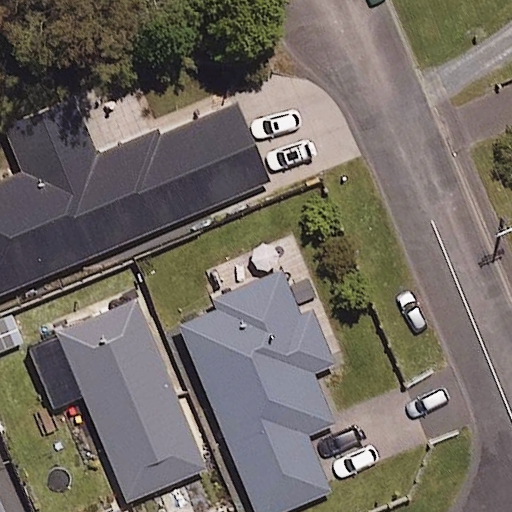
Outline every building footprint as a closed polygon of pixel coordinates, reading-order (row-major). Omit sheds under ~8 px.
[(96,157),(74,100),(9,126),(27,171),(0,181),(0,289),(270,182),(238,100),(96,157)] [(299,317),(282,273),(214,300),(218,312),(183,326),(255,511),(285,511),(329,495),(307,437),(333,426),(313,374),(334,366),(313,312),(299,317)] [(125,501),(202,470),(174,400),(183,396),(143,294),(57,328),(60,335),(84,397),(125,501)] [(13,314),(0,318),(0,351),(24,342),(13,314)] [(53,409),(84,397),(60,335),(29,347),(53,409)]
